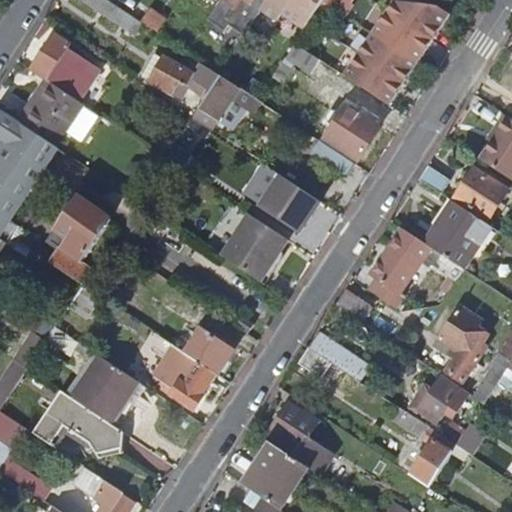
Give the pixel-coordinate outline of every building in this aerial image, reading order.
[(77,0),(108,21),(117,9),(103,0),(77,0)] [(139,19),(137,23),(154,34),(164,20),(133,0),(122,0),(119,5),(139,19)] [(260,9),(265,0),(219,0),(234,10),(240,0),(241,0),(250,6),(251,4),(260,9)] [(265,0),(260,9),(276,21),(281,14),(290,0),(265,0)] [(321,0),(290,0),(281,14),(302,29),(305,25),(320,3),(321,1),(321,0)] [(333,9),(338,0),(321,0),(321,1),(333,9)] [(392,1),(343,76),(387,105),(393,96),(387,92),(403,67),(410,71),(422,52),(416,48),(432,23),(439,27),(447,14),(436,6),(392,1)] [(51,34),(27,69),(43,80),(75,101),(96,69),(65,49),(67,45),(51,34)] [(310,75),(319,61),(293,43),(272,75),(281,80),(292,64),(310,75)] [(214,78),(197,66),(191,76),(163,58),(158,58),(152,54),(137,76),(175,101),(184,88),(194,101),(200,93),(203,94),(214,78)] [(200,108),(197,107),(191,117),(193,118),(210,129),(230,99),(251,114),(259,104),(254,101),(220,78),(200,108)] [(43,80),(16,122),(39,138),(47,143),(52,146),(79,104),(75,101),(43,80)] [(355,162),(379,128),(345,106),(339,115),(333,112),(327,113),(321,125),(328,130),(321,141),(355,162)] [(0,242),(5,236),(12,224),(0,217),(36,162),(27,157),(33,147),(41,152),(47,143),(39,138),(16,122),(0,112),(0,111),(0,242)] [(511,121),(504,116),(494,131),(499,134),(480,161),(511,182),(511,121)] [(345,177),(352,167),(329,151),(322,162),(345,177)] [(449,184),(427,169),(419,182),(441,196),(449,184)] [(508,192),(475,170),(456,201),(488,223),(508,192)] [(298,231),(318,201),(277,174),(258,204),(298,231)] [(55,247),(45,262),(79,285),(89,269),(79,262),(108,219),(74,196),(45,241),(55,247)] [(452,203),(425,244),(439,253),(451,262),(465,271),(492,229),(452,203)] [(247,213),(219,255),(258,280),(287,238),(247,213)] [(420,252),(398,238),(370,280),(377,284),(369,296),(396,313),(404,301),(398,298),(401,295),(422,264),(430,269),(432,266),(457,283),(465,271),(451,262),(439,253),(425,244),(420,252)] [(369,310),(345,294),(337,307),(361,323),(369,310)] [(482,324),(461,310),(437,350),(455,362),(446,375),(463,386),(487,351),(483,348),(487,339),(477,331),(482,324)] [(28,325),(45,335),(52,325),(34,314),(28,325)] [(239,316),(233,324),(244,332),(250,323),(239,316)] [(200,329),(182,353),(213,374),(230,349),(200,329)] [(29,332),(10,359),(22,367),(23,368),(42,340),(29,332)] [(400,387),(319,334),(309,350),(390,403),(400,387)] [(190,408),(213,374),(182,353),(170,345),(146,381),(190,408)] [(97,355),(68,398),(108,424),(137,381),(97,355)] [(511,362),(503,357),(475,398),(486,405),(511,365),(511,362)] [(22,367),(8,388),(14,392),(28,371),(23,368),(22,367)] [(465,397),(468,393),(444,377),(418,414),(437,425),(445,413),(452,417),(462,402),(466,403),(468,400),(465,397)] [(61,394),(34,435),(58,451),(71,432),(94,447),(99,457),(123,454),(124,434),(108,424),(68,398),(61,394)] [(307,440),(315,427),(317,425),(288,407),(279,422),(271,434),(298,453),(294,458),(308,468),(321,477),(333,458),(307,440)] [(435,442),(434,443),(454,444),(400,409),(393,418),(413,432),(417,427),(427,433),(426,436),(435,442)] [(459,443),(476,453),(489,431),(472,421),(459,443)] [(0,442),(0,465),(11,449),(0,442)] [(434,443),(426,455),(419,465),(411,475),(431,488),(458,447),(454,444),(434,443)] [(274,446),(246,487),(265,500),(280,510),(308,468),(294,458),(274,446)] [(419,465),(426,455),(420,451),(414,461),(419,465)] [(13,452),(2,470),(47,498),(58,480),(13,452)] [(76,487),(104,505),(99,511),(134,511),(137,507),(121,496),(122,493),(88,470),(76,487)] [(507,502),(511,494),(511,487),(493,476),(485,487),(507,502)] [(265,500),(256,511),(252,511),(249,510),(248,511),(284,511),(280,510),(265,500)]
